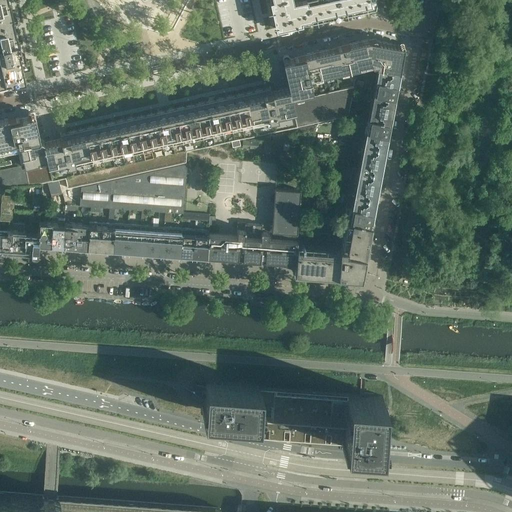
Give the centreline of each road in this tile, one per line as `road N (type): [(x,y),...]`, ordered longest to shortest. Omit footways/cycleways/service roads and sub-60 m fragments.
road 1 (residential): [(43,94),(367,23),(419,31)]
road 2 (residential): [(368,294),(0,270)]
road 3 (tertiary): [(242,467),(316,482),(477,494),(511,505)]
road 4 (residential): [(419,31),(368,294)]
road 5 (tertiary): [(511,472),(248,440)]
road 6 (tertiary): [(248,440),(0,380)]
road 7 (tertiary): [(0,412),(242,467)]
road 8 (unclassified): [(511,318),(423,311),(368,294)]
